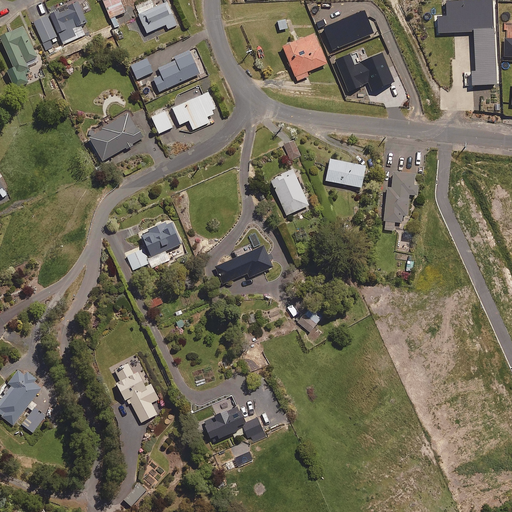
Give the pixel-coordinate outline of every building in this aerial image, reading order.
[(126,12),(120,0),(102,0),(111,19),(126,12)] [(87,23),(78,2),(34,21),(43,43),(59,36),(63,44),(85,35),(81,25),(87,23)] [(177,26),(168,3),(139,14),(147,33),(166,25),(168,29),(177,26)] [(340,26),(337,19),(329,22),(332,30),(340,26)] [(39,61),(24,27),(1,37),(14,68),(8,71),(16,89),(29,83),(25,75),(30,73),(27,67),(39,61)] [(328,64),(316,34),(284,47),(297,81),(309,76),(308,72),(328,64)] [(200,74),(191,54),(176,61),(177,64),(152,75),(159,92),(200,74)] [(153,72),(147,59),(131,66),(137,79),(153,72)] [(218,113),(209,93),(173,108),(180,125),(189,121),(193,130),(210,123),(207,117),(218,113)] [(173,128),(164,108),(150,114),(159,134),(173,128)] [(143,137),(128,112),(102,128),(103,130),(89,138),(103,162),(143,137)] [(301,156),(294,141),(284,146),(290,161),(301,156)] [(367,167),(331,159),(326,181),(362,188),(367,167)] [(310,206),(294,170),(271,180),(287,216),(310,206)] [(416,174),(394,173),(393,188),(388,188),(385,230),(395,231),(395,222),(403,223),(403,217),(408,217),(410,195),(418,196),(419,187),(415,186),(416,174)] [(182,245),(172,222),(141,235),(151,258),(182,245)] [(149,263),(143,249),(127,256),(133,270),(149,263)] [(266,251),(251,253),(216,267),(223,284),(247,274),(252,279),(254,285),(261,285),(260,274),(273,268),(266,251)] [(414,262),(407,261),(405,271),(412,272),(414,262)] [(324,317),(312,307),(298,323),(310,333),(324,317)] [(148,380),(137,359),(115,370),(121,381),(117,383),(128,405),(131,403),(142,423),(157,415),(151,403),(159,400),(151,384),(146,387),(143,383),(148,380)] [(24,377),(18,372),(8,384),(12,387),(0,401),(0,415),(13,426),(42,390),(34,383),(37,380),(28,372),(24,377)] [(46,416),(34,407),(21,424),(33,433),(46,416)] [(238,428),(243,425),(249,438),(251,437),(253,444),(266,439),(258,417),(246,422),(242,412),(231,416),(229,411),(204,421),(212,442),(239,431),(238,428)] [(252,461),(249,453),(235,458),(238,466),(252,461)] [(146,490),(139,484),(125,501),(132,507),(146,490)]
